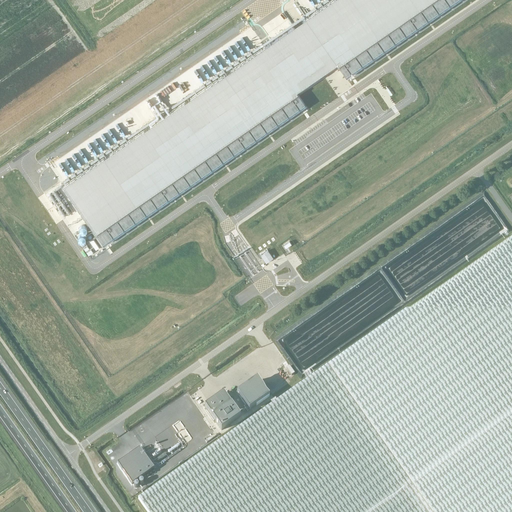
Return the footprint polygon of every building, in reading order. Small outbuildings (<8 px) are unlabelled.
[(331,0),(62,186),(95,233),(297,94),(296,92),(336,64),(337,66),(432,0),(331,0)] [(511,511),(511,235),(138,499),(147,511),(511,511)] [(184,255),(194,272),(210,263),(209,260),(212,258),(209,254),(205,257),(199,246),(184,255)] [(261,255),(267,264),(275,259),(269,250),(261,255)] [(278,278),(288,271),(286,269),(277,276),(278,278)] [(228,281),(231,287),(238,284),(235,278),(228,281)] [(181,325),(217,302),(205,283),(171,305),(181,321),(169,328),(173,335),(183,328),(181,325)] [(291,376),(295,373),(289,366),(286,368),(291,376)] [(258,380),(237,395),(245,406),(244,407),(247,412),(269,397),(258,380)] [(223,393),(204,407),(221,431),(240,417),(223,393)] [(140,448),(117,464),(131,485),(154,469),(140,448)]
